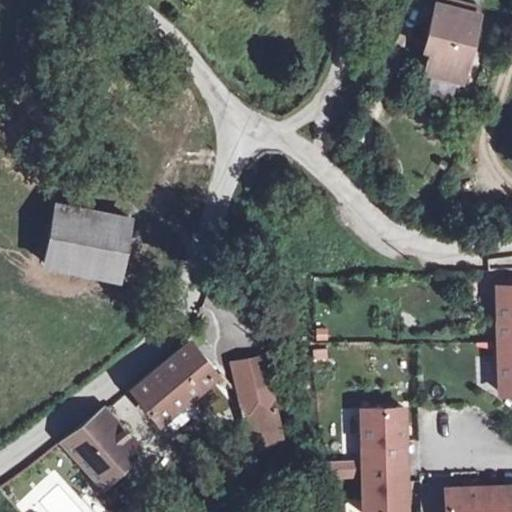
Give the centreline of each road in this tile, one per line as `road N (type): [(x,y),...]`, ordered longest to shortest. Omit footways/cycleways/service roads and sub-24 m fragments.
road 1 (residential): [(0,452),(152,347),(187,287),(246,122)]
road 2 (residential): [(246,122),(288,140),(372,214),(417,241),(511,238)]
road 3 (unclassified): [(122,0),(246,122)]
